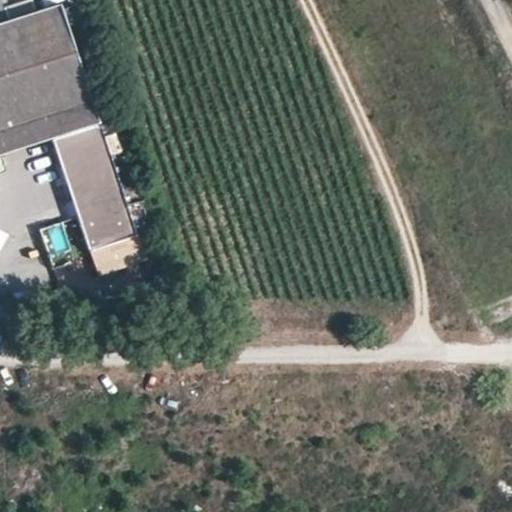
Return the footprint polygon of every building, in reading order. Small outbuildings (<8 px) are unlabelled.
[(0,131),(92,101),(60,5),(0,24),(0,131)] [(0,156),(52,140),(100,124),(92,101),(0,131),(0,156)] [(89,250),(136,236),(100,124),(52,140),(89,250)] [(37,225),(71,218),(66,191),(32,198),(37,225)] [(198,312),(216,312),(217,293),(199,292),(198,312)]
